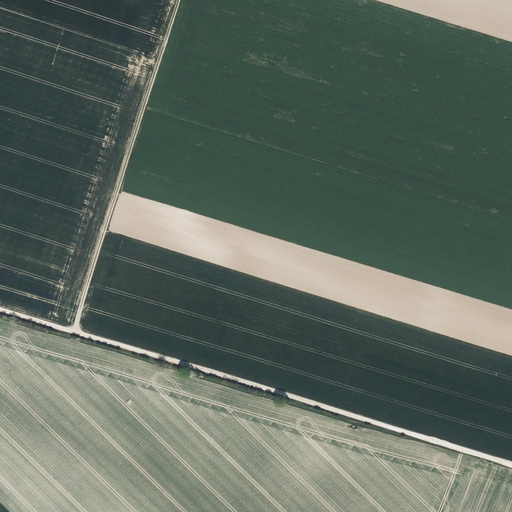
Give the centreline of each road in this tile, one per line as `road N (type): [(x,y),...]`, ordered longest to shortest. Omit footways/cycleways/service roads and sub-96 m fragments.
road 1 (track): [(511,465),(0,309)]
road 2 (track): [(73,331),(177,0)]
